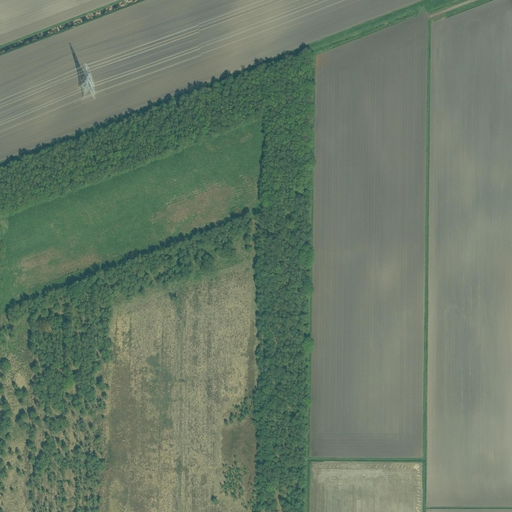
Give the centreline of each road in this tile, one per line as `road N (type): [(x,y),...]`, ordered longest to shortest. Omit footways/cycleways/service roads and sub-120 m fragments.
road 1 (track): [(0,169),(445,0)]
road 2 (track): [(0,313),(176,244)]
